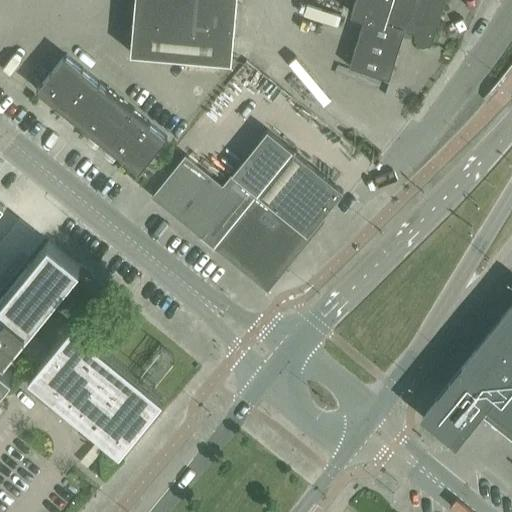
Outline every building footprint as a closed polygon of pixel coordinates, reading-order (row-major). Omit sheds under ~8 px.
[(135,0),(132,37),(131,53),(232,62),(233,45),(237,0),(135,0)] [(364,16),(348,66),(389,79),(404,30),(415,34),(414,35),(414,36),(414,37),(414,38),(415,39),(415,40),(415,41),(416,42),(417,43),(417,44),(418,45),(419,45),(420,46),(421,46),(422,46),(423,46),(425,46),(426,46),(427,46),(428,45),(429,45),(430,44),(430,43),(431,43),(432,42),(432,41),(433,40),(444,0),(355,0),(352,12),(364,16)] [(167,137),(65,54),(37,89),(139,172),(167,137)] [(185,154),(154,193),(267,284),(343,191),(267,129),(222,184),(185,154)] [(0,386),(14,370),(13,369),(14,368),(4,360),(17,344),(40,363),(29,376),(111,443),(120,450),(163,397),(160,394),(72,323),(50,350),(28,331),(81,266),(49,240),(27,266),(0,300),(0,386)] [(511,305),(436,400),(428,408),(422,416),(452,440),(456,443),(457,442),(462,436),(482,411),(511,435),(511,305)]
